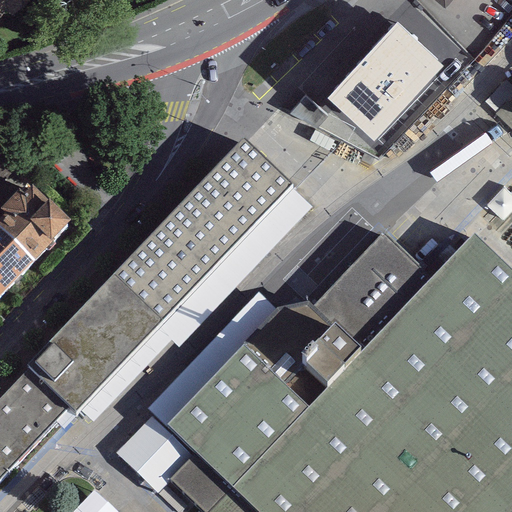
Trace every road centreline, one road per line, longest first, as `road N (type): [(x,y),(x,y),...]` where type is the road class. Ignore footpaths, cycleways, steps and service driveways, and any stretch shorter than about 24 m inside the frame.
road 1 (tertiary): [(202,22),(203,77),(162,170),(112,236),(0,352)]
road 2 (primary): [(202,22),(0,91)]
road 3 (unknown): [(192,110),(266,126),(304,153)]
